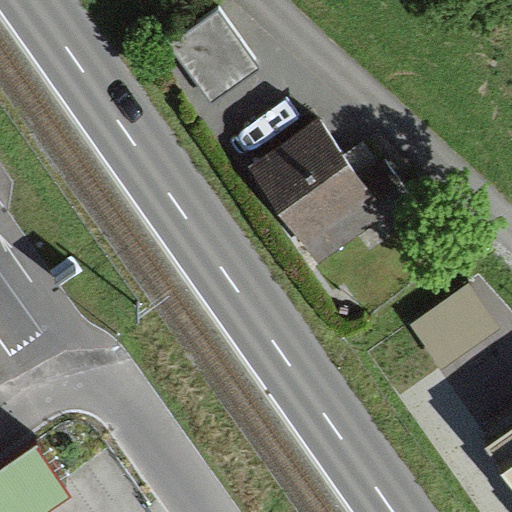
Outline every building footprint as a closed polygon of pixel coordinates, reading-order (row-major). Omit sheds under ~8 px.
[(259,66),(218,6),(169,39),(211,99),(259,66)] [(381,216),(314,122),(245,170),(312,265),(381,216)] [(473,286),(414,324),(442,368),(501,330),(473,286)] [(511,431),(485,451),(511,488),(511,431)] [(0,475),(0,511),(48,511),(70,497),(37,450),(0,475)]
